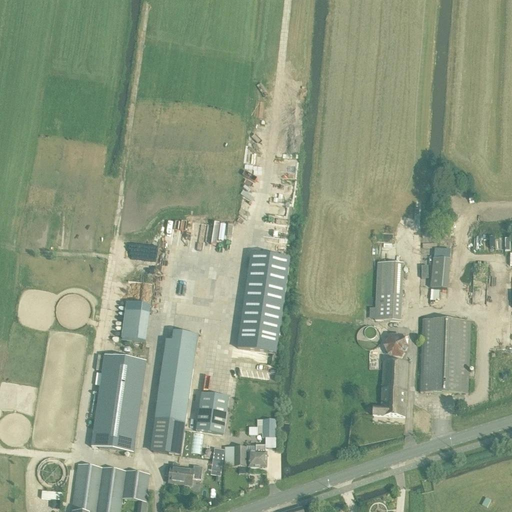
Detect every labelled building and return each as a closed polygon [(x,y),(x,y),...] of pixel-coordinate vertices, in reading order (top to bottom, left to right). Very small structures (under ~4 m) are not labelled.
[(252,255),(238,350),(271,356),(285,260),(252,255)] [(401,324),(404,267),(378,265),(375,322),(401,324)] [(152,308),(127,304),(121,341),(146,345),(152,308)] [(468,396),(471,323),(423,321),(420,394),(468,396)] [(402,360),(409,348),(402,337),(390,336),(383,347),(390,360),(402,360)] [(167,342),(155,421),(185,425),(196,346),(172,343),(167,342)] [(104,358),(92,449),(133,455),(146,363),(104,358)] [(370,358),(370,370),(381,371),(381,359),(370,358)] [(405,419),(406,394),(406,392),(407,364),(384,363),(382,409),(373,409),(373,417),(382,417),(382,418),(405,419)] [(152,448),(151,451),(154,454),(181,458),(184,433),(185,425),(155,421),(152,448)] [(275,450),(275,440),(276,422),(263,421),(263,440),(268,440),(268,449),(275,450)] [(266,469),(267,454),(266,454),(266,448),(257,448),(256,454),(250,454),(250,468),(266,469)] [(247,469),(247,449),(226,449),(225,468),(247,469)] [(172,469),(170,485),(191,487),(192,481),(201,482),(203,469),(194,468),(193,471),(180,470),(181,466),(174,465),(174,469),(172,469)] [(147,503),(150,477),(150,476),(78,466),(72,511),(121,511),(123,500),(147,503)] [(488,510),(491,503),(486,500),(482,507),(488,510)]
